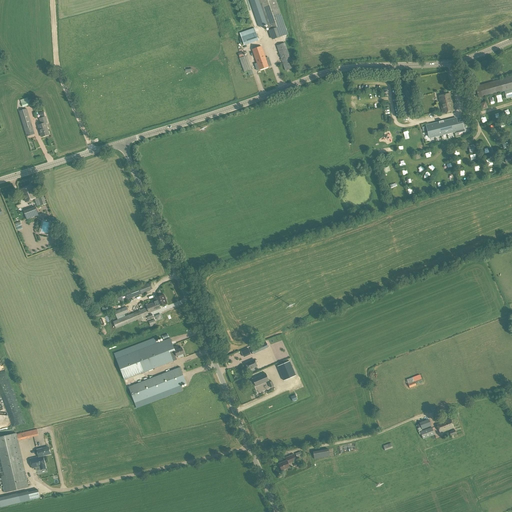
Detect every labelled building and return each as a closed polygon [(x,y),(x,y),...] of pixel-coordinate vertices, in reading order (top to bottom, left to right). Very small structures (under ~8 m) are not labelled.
[(258,0),(272,39),(287,34),(275,0),(258,0)] [(257,40),(252,27),(234,34),(238,47),(257,40)] [(285,43),(276,46),(285,70),(293,68),(285,43)] [(261,46),(252,50),(257,63),(255,64),(257,70),(268,67),(268,66),(271,65),(268,58),(266,59),(261,46)] [(246,55),(239,58),(244,72),(251,70),(246,55)] [(511,76),(497,80),(460,91),(462,100),(477,95),(478,98),(504,91),(511,88),(511,76)] [(449,93),(438,96),(442,114),(454,111),(449,93)] [(28,98),(21,100),(23,107),(31,105),(28,98)] [(26,109),(18,111),(27,137),(34,135),(26,109)] [(41,124),(37,125),(41,137),(49,134),(45,123),(47,123),(45,116),(39,118),(41,124)] [(439,122),(426,125),(429,138),(456,132),(456,133),(457,133),(456,131),(459,131),(459,132),(464,131),(462,122),(457,123),(456,118),(443,121),(439,122),(438,122),(439,122)] [(31,186),(21,190),(25,202),(35,198),(31,186)] [(37,207),(25,211),(28,219),(40,215),(37,207)] [(150,283),(124,293),(127,299),(140,294),(141,296),(143,295),(143,294),(150,291),(149,290),(152,289),(150,283)] [(118,295),(111,298),(113,303),(120,301),(118,295)] [(167,303),(164,295),(156,298),(157,299),(155,300),(155,301),(154,302),(155,305),(158,304),(159,306),(167,303)] [(160,309),(159,306),(158,304),(155,305),(154,302),(148,305),(147,304),(145,304),(148,313),(160,309)] [(126,306),(113,311),(115,316),(123,313),(128,311),(126,306)] [(145,308),(125,317),(117,320),(113,322),(116,329),(148,315),(145,308)] [(293,328),(279,333),(281,339),(295,334),(293,328)] [(116,359),(156,343),(154,338),(114,353),(116,359)] [(174,351),(156,358),(159,367),(176,360),(174,355),(175,355),(176,357),(184,354),(181,348),(178,349),(177,346),(173,347),(174,351)] [(265,363),(282,358),(279,346),(262,351),(265,363)] [(254,360),(246,363),(248,370),(257,366),(254,360)] [(296,376),(290,362),(278,367),(284,381),(296,376)] [(267,368),(270,377),(276,374),(273,366),(267,368)] [(180,368),(129,388),(135,403),(180,386),(186,383),(180,368)] [(265,374),(252,379),(255,386),(268,381),(265,374)] [(413,377),(406,379),(410,388),(416,385),(415,381),(414,381),(413,377)] [(183,391),(180,386),(135,403),(137,408),(183,391)] [(450,418),(436,424),(440,433),(454,427),(450,418)] [(432,428),(420,432),(423,439),(435,435),(432,428)] [(0,472),(4,492),(29,487),(18,440),(20,439),(21,440),(40,435),(38,429),(18,434),(18,433),(0,437),(0,472)] [(38,457),(30,459),(32,468),(40,466),(40,469),(45,467),(43,456),(50,454),(49,453),(50,452),(50,450),(49,450),(48,448),(44,449),(43,448),(37,449),(38,457)] [(329,450),(313,452),(314,459),(330,456),(329,450)] [(285,461),(278,464),(281,470),(289,467),(288,464),(296,461),(293,454),(290,456),(289,454),(286,455),(287,457),(284,458),(285,461)] [(40,499),(39,494),(38,490),(28,492),(30,501),(40,499)] [(28,491),(0,497),(0,507),(30,501),(28,491)]
